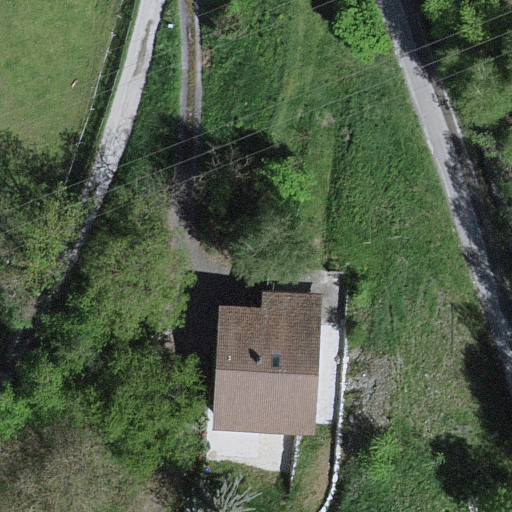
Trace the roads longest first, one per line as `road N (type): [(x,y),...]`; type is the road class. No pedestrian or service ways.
road 1 (unknown): [(183,0),(197,49),(174,442),(170,476),(149,511)]
road 2 (track): [(511,383),(452,159),(386,0)]
